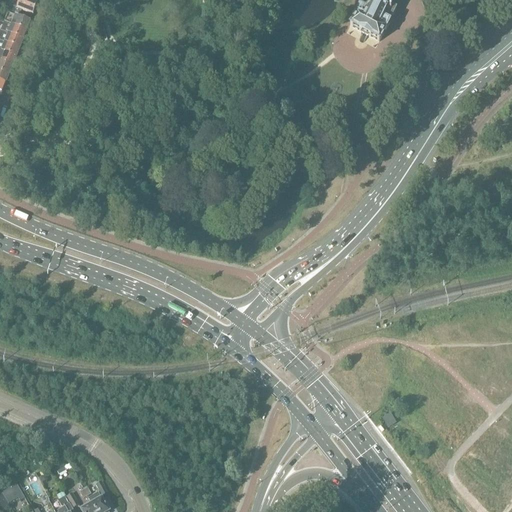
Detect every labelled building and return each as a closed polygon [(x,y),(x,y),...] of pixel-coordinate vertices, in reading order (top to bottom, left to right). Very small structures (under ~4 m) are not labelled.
[(19,15),(21,10),(33,15),(37,5),(24,0),(11,0),(9,5),(6,4),(4,9),(19,15)] [(389,23),(396,10),(388,5),(390,2),(390,1),(390,0),(372,0),(367,12),(359,8),(350,27),(352,28),(370,38),(377,41),(378,42),(379,42),(389,23)] [(13,21),(11,26),(26,32),(30,23),(15,16),(15,17),(9,14),(9,15),(7,14),(6,18),(13,21)] [(0,26),(0,31),(23,41),(26,32),(11,26),(4,23),(2,27),(0,26)] [(0,31),(0,41),(19,49),(23,41),(0,31)] [(0,41),(0,51),(16,58),(19,49),(0,41)] [(0,61),(12,67),(16,58),(0,51),(0,61)] [(0,71),(9,75),(12,67),(0,61),(0,71)] [(0,81),(5,84),(9,75),(0,71),(0,81)] [(395,424),(390,415),(383,419),(388,428),(395,424)] [(62,466),(56,470),(58,474),(65,471),(62,466)] [(108,494),(101,483),(96,486),(102,497),(108,494)] [(82,489),(83,491),(86,497),(91,495),(86,487),(82,489)] [(5,498),(8,504),(18,499),(20,502),(25,499),(19,490),(5,498)] [(5,498),(4,498),(1,493),(0,493),(0,511),(1,511),(10,508),(8,504),(5,498)] [(79,505),(72,494),(72,493),(66,496),(73,508),(79,505)] [(98,494),(88,500),(90,504),(95,511),(108,511),(100,498),(98,494)] [(57,501),(61,508),(68,504),(64,497),(57,501)]
